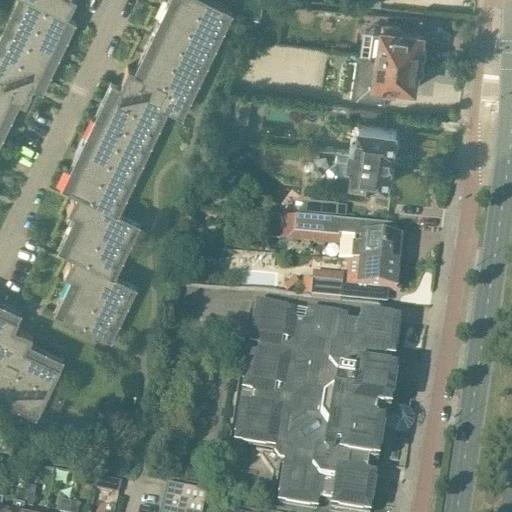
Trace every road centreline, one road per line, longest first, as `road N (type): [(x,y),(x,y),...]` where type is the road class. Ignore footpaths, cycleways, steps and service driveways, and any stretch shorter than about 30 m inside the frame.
road 1 (residential): [(511,125),(473,173),(418,511)]
road 2 (primary): [(511,126),(458,511)]
road 3 (residential): [(0,259),(104,38),(109,0)]
